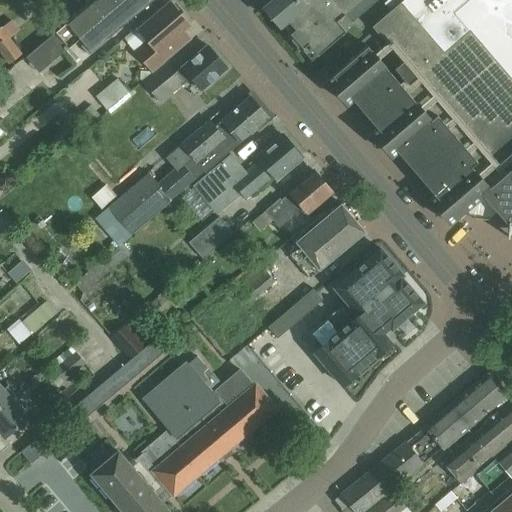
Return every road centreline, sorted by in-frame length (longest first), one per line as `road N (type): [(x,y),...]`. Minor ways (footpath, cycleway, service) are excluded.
road 1 (tertiary): [(482,311),(214,1)]
road 2 (residential): [(0,456),(109,367),(116,345),(0,210)]
road 3 (unclassified): [(280,511),(329,472),(389,386),(482,311)]
